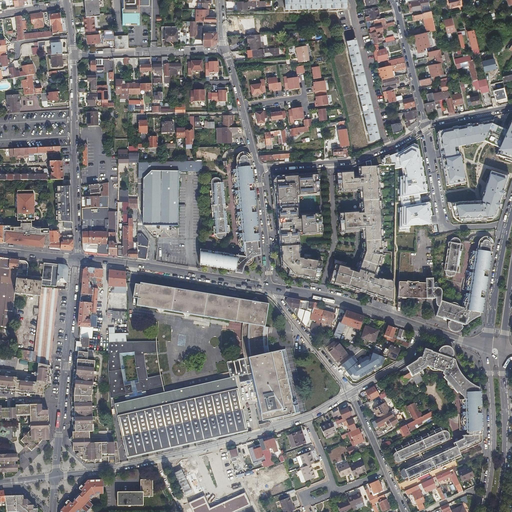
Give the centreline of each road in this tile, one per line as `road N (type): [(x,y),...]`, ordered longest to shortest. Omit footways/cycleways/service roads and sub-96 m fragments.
road 1 (residential): [(55,476),(225,443),(351,394)]
road 2 (residential): [(77,259),(72,55)]
road 3 (secondary): [(77,259),(268,286)]
road 4 (tertiary): [(488,349),(492,445),(483,511)]
road 5 (residential): [(72,55),(224,49)]
road 6 (residential): [(388,147),(350,0)]
road 7 (secondary): [(277,288),(421,327)]
road 8 (residential): [(61,403),(77,259)]
road 9 (tertiary): [(511,212),(488,349)]
road 10 (residential): [(388,147),(359,160),(259,173)]
road 11 (residential): [(277,288),(278,300),(351,394)]
road 12 (residential): [(392,0),(426,125)]
road 13 (residential): [(405,511),(351,394)]
road 14 (residential): [(259,173),(224,49)]
